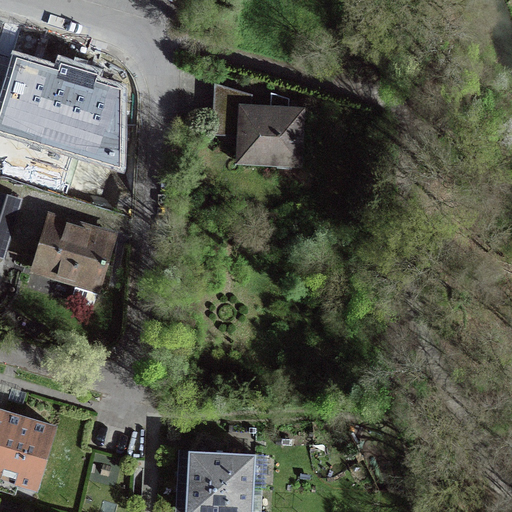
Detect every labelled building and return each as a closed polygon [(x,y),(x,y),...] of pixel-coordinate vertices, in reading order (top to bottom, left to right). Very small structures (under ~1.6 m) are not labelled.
[(0,83),(4,85),(11,47),(0,45),(0,83)] [(5,95),(0,112),(0,114),(35,133),(76,145),(79,146),(120,150),(121,89),(94,80),(92,88),(57,77),(59,70),(17,57),(5,95)] [(213,121),(243,122),(242,158),(297,161),(299,112),(289,111),(289,98),(283,96),(282,100),(271,100),(270,110),(251,109),(252,94),(214,83),(213,121)] [(1,93),(0,95),(0,174),(62,193),(76,145),(35,133),(0,114),(0,112),(5,95),(1,93)] [(20,199),(0,192),(0,243),(6,245),(20,199)] [(113,237),(48,218),(34,267),(77,280),(71,301),(84,305),(94,304),(113,237)] [(55,427),(0,410),(0,477),(36,489),(55,427)] [(190,451),(189,483),(249,486),(251,453),(227,452),(228,439),(211,435),(210,452),(190,451)] [(247,511),(249,486),(189,483),(187,511),(247,511)] [(118,511),(122,496),(107,493),(103,508),(118,511)]
